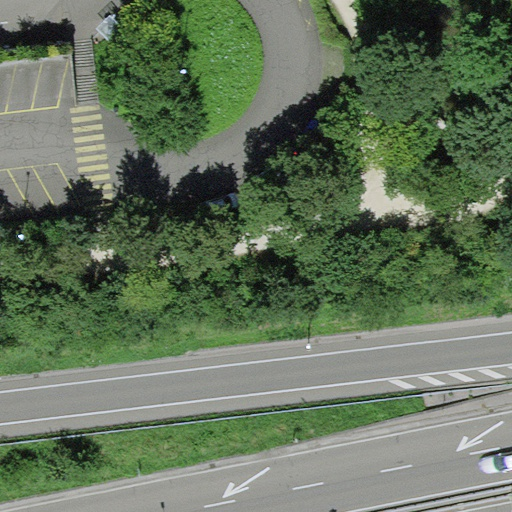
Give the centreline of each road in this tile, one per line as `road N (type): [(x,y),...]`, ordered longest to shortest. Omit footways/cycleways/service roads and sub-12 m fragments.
road 1 (secondary): [(511,348),(0,403)]
road 2 (secondary): [(511,441),(165,511)]
